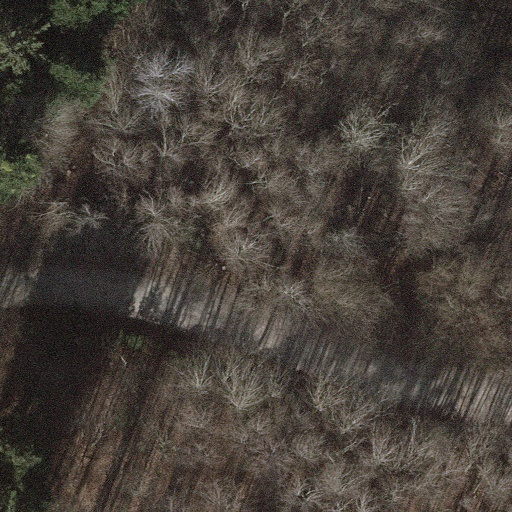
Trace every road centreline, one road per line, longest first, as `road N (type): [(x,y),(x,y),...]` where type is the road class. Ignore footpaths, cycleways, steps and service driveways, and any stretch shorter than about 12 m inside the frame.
road 1 (track): [(0,295),(51,291),(289,340),(511,407)]
road 2 (track): [(418,0),(511,103)]
